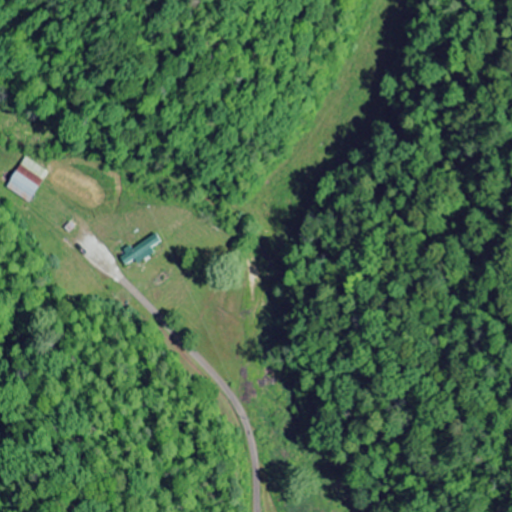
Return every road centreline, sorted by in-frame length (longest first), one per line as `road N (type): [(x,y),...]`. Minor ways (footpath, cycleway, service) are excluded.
road 1 (residential): [(216,498),(196,416),(75,261)]
road 2 (residential): [(216,498),(267,248)]
